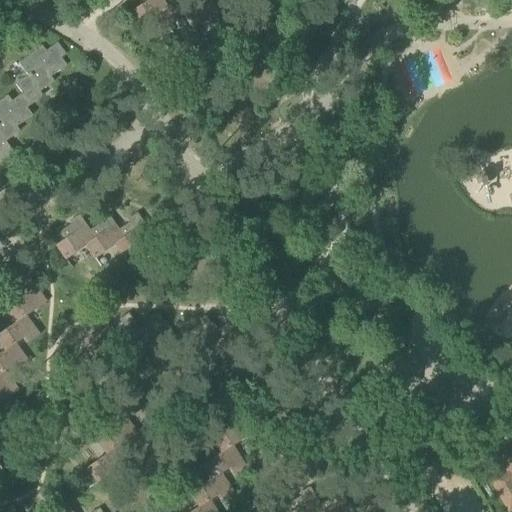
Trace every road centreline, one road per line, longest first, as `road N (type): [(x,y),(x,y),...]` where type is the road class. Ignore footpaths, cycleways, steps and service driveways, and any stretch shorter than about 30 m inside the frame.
road 1 (residential): [(155,113),(415,511)]
road 2 (residential): [(155,113),(114,155),(78,159),(31,193),(0,235)]
